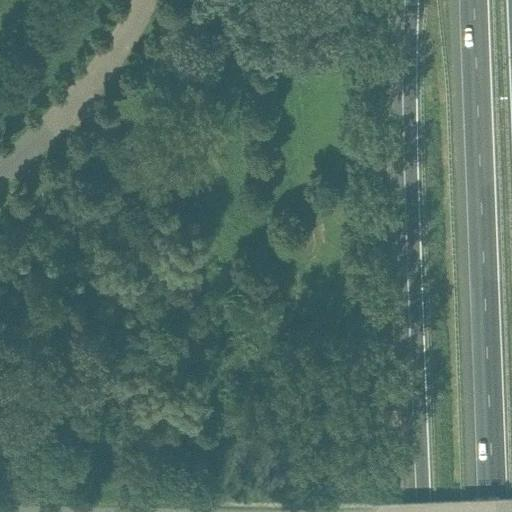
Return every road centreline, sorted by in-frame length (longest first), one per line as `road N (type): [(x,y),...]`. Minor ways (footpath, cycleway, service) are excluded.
road 1 (motorway): [(472,0),(493,511)]
road 2 (motorway): [(412,0),(424,511)]
